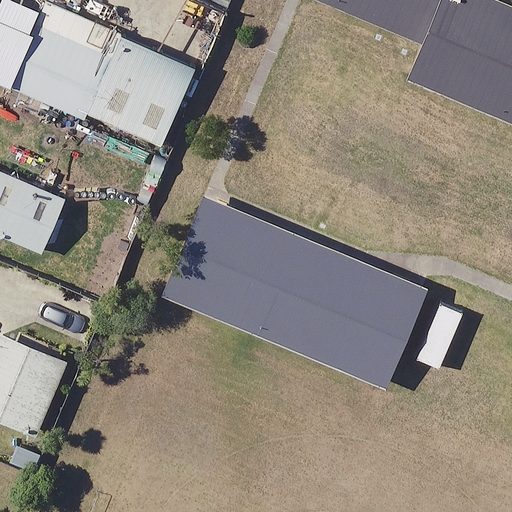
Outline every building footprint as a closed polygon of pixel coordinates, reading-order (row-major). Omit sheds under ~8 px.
[(199,58),(68,0),(43,0),(9,78),(83,110),(87,102),(164,136),(199,58)] [(395,0),(284,0),(274,26),(367,65),(395,0)] [(511,49),(405,4),(364,102),(511,164),(511,49)] [(67,186),(0,158),(0,226),(43,244),(67,186)] [(388,315),(156,217),(110,325),(342,422),(388,315)] [(511,290),(453,266),(412,364),(511,405),(511,290)] [(0,324),(0,413),(36,428),(68,352),(1,323),(0,324)] [(25,470),(0,459),(0,487),(14,494),(25,470)]
